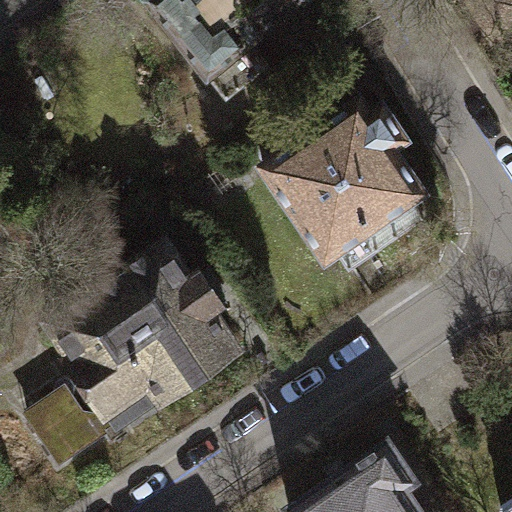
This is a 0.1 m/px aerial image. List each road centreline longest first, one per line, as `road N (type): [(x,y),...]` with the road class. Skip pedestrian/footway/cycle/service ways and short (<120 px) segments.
road 1 (residential): [(152,511),(511,262)]
road 2 (residential): [(511,199),(396,0)]
